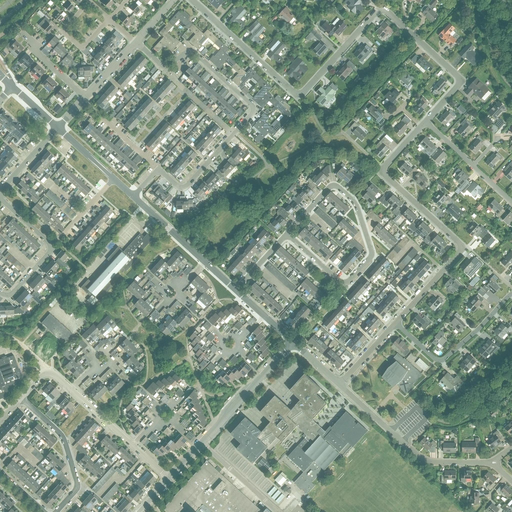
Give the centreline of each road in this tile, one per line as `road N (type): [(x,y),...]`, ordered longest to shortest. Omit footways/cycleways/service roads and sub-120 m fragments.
road 1 (residential): [(157,169),(183,188),(252,106),(194,53),(163,66),(136,42)]
road 2 (residential): [(393,323),(462,248),(380,170),(426,121)]
road 3 (residential): [(380,9),(299,93),(216,25)]
road 4 (residential): [(287,235),(329,188),(351,199),(371,252),(341,284)]
road 5 (residential): [(494,464),(425,462),(337,383)]
road 6 (tertiary): [(169,477),(290,341)]
road 7 (residential): [(426,121),(459,77),(380,9)]
road 8 (residential): [(511,293),(440,361),(393,323)]
road 9 (residential): [(0,200),(50,249),(11,295),(0,291)]
road 10 (residential): [(55,511),(76,487),(74,470),(61,435),(20,398)]
